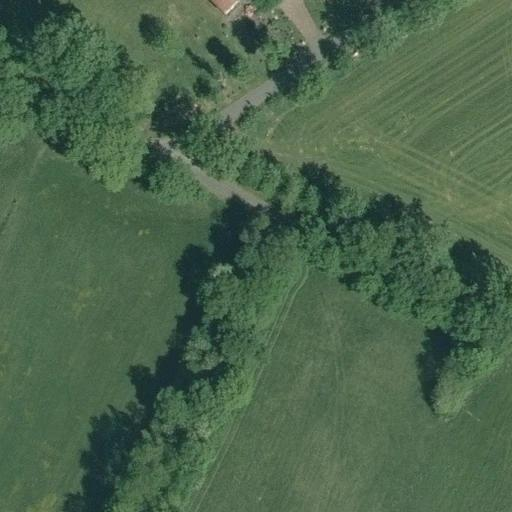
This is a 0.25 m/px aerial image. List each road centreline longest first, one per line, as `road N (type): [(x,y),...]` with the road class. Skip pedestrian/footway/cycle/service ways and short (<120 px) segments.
road 1 (residential): [(511,316),(168,155)]
road 2 (residential): [(168,155),(410,0)]
road 3 (residential): [(168,155),(61,103),(0,96)]
